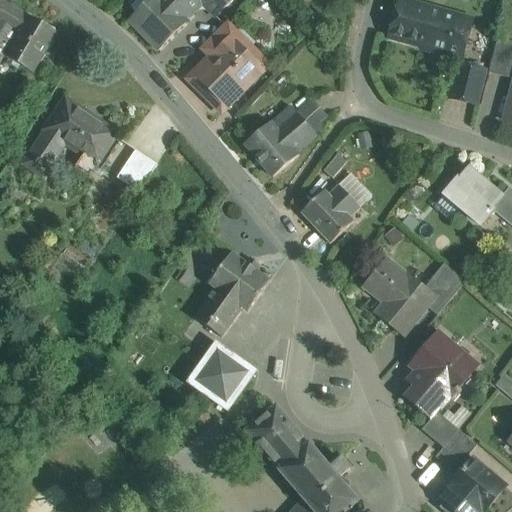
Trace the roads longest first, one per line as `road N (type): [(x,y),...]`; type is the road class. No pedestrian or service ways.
road 1 (tertiary): [(402,511),(370,383),(334,297),(133,57),(68,0)]
road 2 (residential): [(369,0),(354,65),(362,104),(511,157)]
